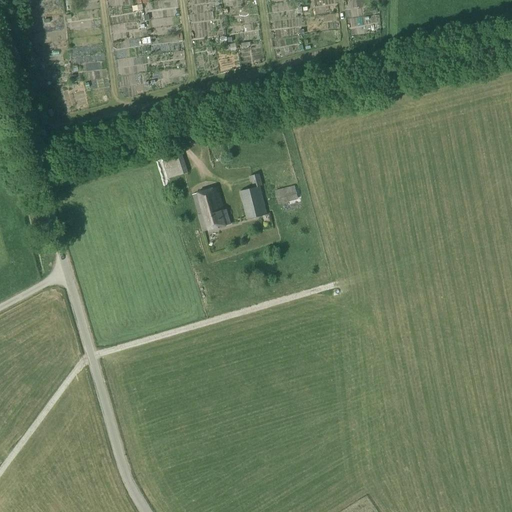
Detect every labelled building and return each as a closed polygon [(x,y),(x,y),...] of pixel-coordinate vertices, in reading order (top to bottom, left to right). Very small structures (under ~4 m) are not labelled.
[(59,12),(26,16),(29,39),(39,38),(42,35),(41,28),(44,25),(52,24),(58,17),(60,17),(61,26),(65,25),(66,33),(70,36),(77,35),(78,39),(82,35),(87,34),(88,41),(74,42),(83,50),(99,48),(94,7),(87,7),(84,5),(93,4),(92,0),(64,0),(64,2),(70,6),(63,7),(59,12)] [(127,0),(107,0),(108,5),(106,5),(107,14),(116,13),(116,21),(108,22),(109,30),(121,29),(122,36),(136,35),(135,24),(138,24),(136,1),(128,2),(127,0)] [(184,0),(187,21),(210,18),(208,0),(184,0)] [(227,0),(230,30),(249,29),(249,33),(255,33),(253,0),(227,0)] [(265,0),(268,33),(301,31),(300,15),(293,16),(291,0),(265,0)] [(224,7),(211,11),(212,16),(225,13),(224,7)] [(305,27),(335,26),(335,11),(305,12),(305,27)] [(367,31),(367,22),(376,21),(376,14),(344,15),(345,31),(367,31)] [(191,28),(191,35),(214,34),(214,27),(191,28)] [(141,54),(115,56),(118,94),(122,94),(130,87),(130,83),(141,82),(140,76),(154,75),(156,74),(151,68),(146,71),(141,72),(149,66),(150,66),(156,61),(159,61),(160,75),(180,74),(178,49),(141,52),(143,50),(143,44),(137,44),(136,37),(128,38),(124,40),(125,51),(129,50),(135,46),(141,54)] [(71,92),(61,94),(64,108),(73,106),(71,92)] [(188,172),(182,153),(162,159),(168,178),(188,172)] [(259,173),(248,176),(251,188),(239,191),(246,220),(267,214),(260,185),(262,185),(259,173)] [(295,185),(275,190),(278,203),(297,199),(295,185)] [(224,211),(217,187),(192,195),(202,232),(230,223),(226,210),(224,211)]
